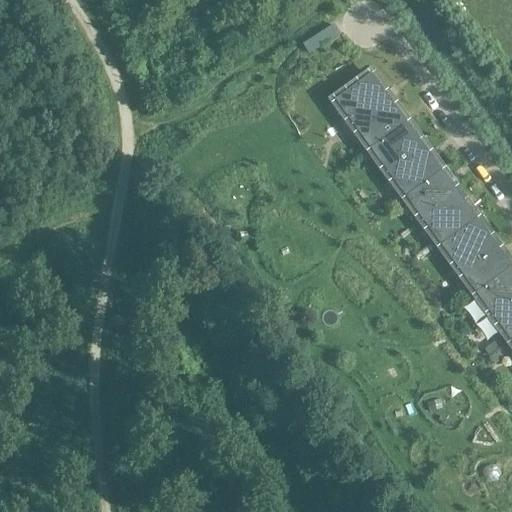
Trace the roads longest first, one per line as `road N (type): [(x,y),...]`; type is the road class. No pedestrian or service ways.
road 1 (track): [(61,0),(109,72),(127,147),(97,417),(109,511)]
road 2 (residential): [(365,25),(393,34),(511,200)]
road 3 (track): [(0,259),(53,223),(95,207),(115,226)]
